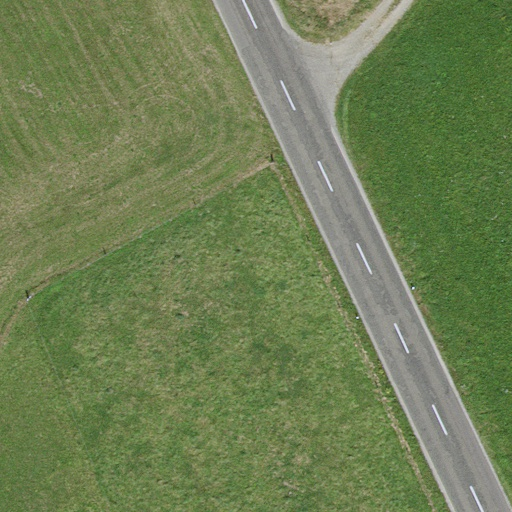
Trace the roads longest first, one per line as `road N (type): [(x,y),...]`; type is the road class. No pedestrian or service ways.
road 1 (tertiary): [(482,511),(243,0)]
road 2 (track): [(393,0),(343,62),(289,101)]
